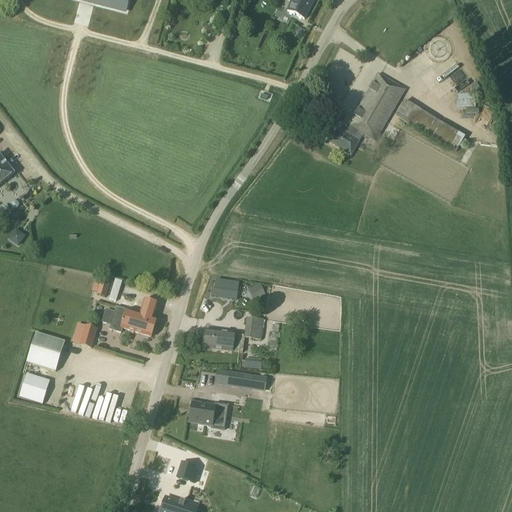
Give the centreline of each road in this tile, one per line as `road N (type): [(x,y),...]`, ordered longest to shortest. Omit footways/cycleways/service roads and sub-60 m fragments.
road 1 (unclassified): [(122,511),(199,248),(297,92)]
road 2 (track): [(199,248),(100,187),(78,158),(63,108),(78,30)]
road 3 (unclassified): [(297,92),(78,30)]
